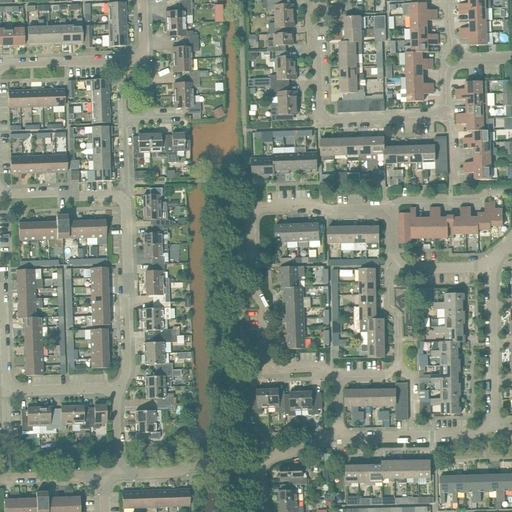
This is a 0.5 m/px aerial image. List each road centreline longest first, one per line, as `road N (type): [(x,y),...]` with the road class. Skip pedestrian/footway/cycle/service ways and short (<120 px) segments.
road 1 (residential): [(388,212),(251,210),(265,363),(337,377)]
road 2 (residential): [(446,117),(325,119),(309,0)]
road 3 (residential): [(114,392),(126,367),(121,199)]
road 4 (residential): [(338,437),(465,435),(492,422)]
road 5 (residential): [(492,422),(490,267)]
road 6 (residential): [(117,474),(259,461)]
road 7 (residential): [(121,199),(1,193)]
road 8 (residential): [(388,212),(399,201),(501,192)]
